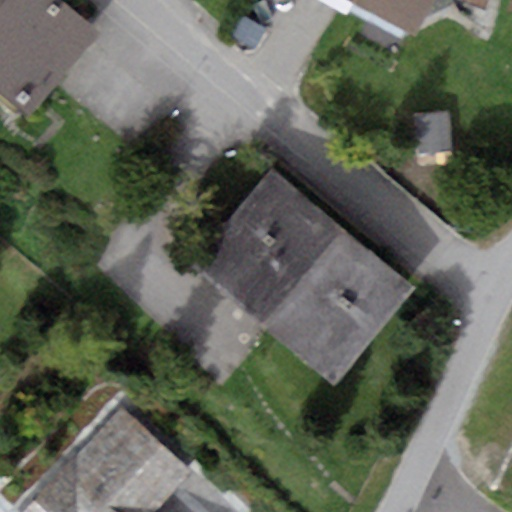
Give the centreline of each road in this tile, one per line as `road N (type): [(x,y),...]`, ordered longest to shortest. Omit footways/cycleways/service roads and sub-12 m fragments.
road 1 (residential): [(141,0),(494,294)]
road 2 (residential): [(390,511),(494,294)]
